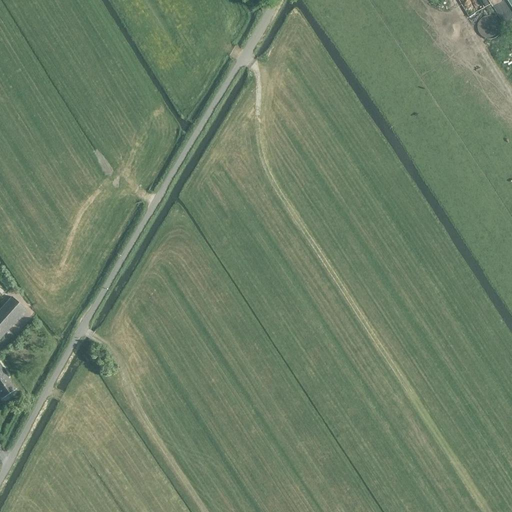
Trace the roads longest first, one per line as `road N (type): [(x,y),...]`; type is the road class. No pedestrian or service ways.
road 1 (unclassified): [(0,478),(275,0)]
road 2 (track): [(485,511),(276,191),(259,155),(256,72),(227,49)]
road 3 (track): [(201,511),(113,355),(79,331)]
